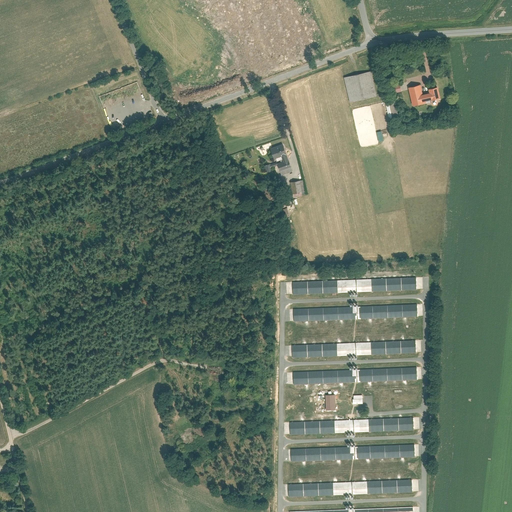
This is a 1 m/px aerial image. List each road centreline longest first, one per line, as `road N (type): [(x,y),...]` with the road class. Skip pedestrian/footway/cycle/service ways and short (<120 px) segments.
road 1 (unclassified): [(6,437),(162,359),(212,370),(213,381)]
road 2 (residential): [(422,277),(421,511)]
road 3 (unclassified): [(369,40),(160,121)]
road 4 (unclassified): [(160,121),(0,181)]
road 5 (unclassified): [(511,28),(369,40)]
road 6 (unclassified): [(111,0),(160,121)]
